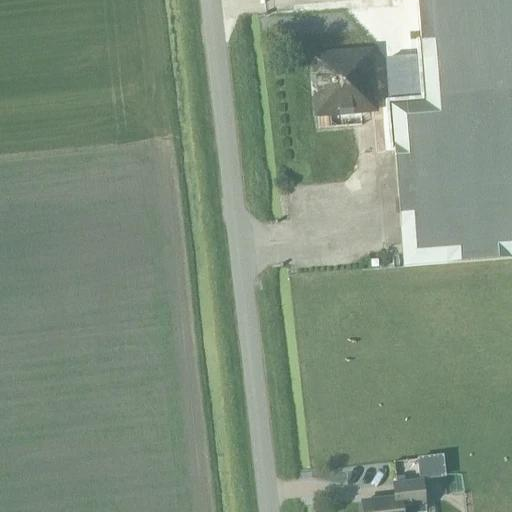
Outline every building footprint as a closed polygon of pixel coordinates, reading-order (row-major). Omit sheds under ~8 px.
[(511,0),(416,0),(422,70),(424,102),(391,106),(403,267),(511,259),(511,0)] [(331,113),(374,109),(370,53),(312,57),(316,111),(330,110),(331,113)] [(424,102),(422,70),(385,72),(387,106),(391,106),(424,102)] [(427,442),(428,464),(453,463),(452,441),(427,442)] [(404,447),(404,460),(424,460),(424,446),(404,447)] [(394,499),(361,503),(361,511),(425,511),(422,483),(417,483),(393,486),(394,499)]
